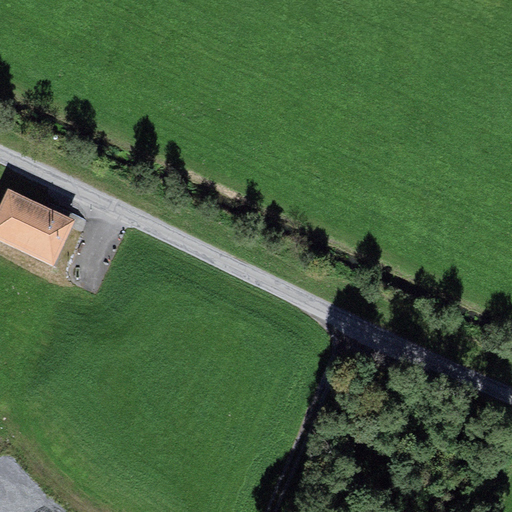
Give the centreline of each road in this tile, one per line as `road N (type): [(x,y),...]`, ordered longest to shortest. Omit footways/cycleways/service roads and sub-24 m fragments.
road 1 (residential): [(511,395),(352,327),(0,154)]
road 2 (track): [(275,511),(352,327)]
